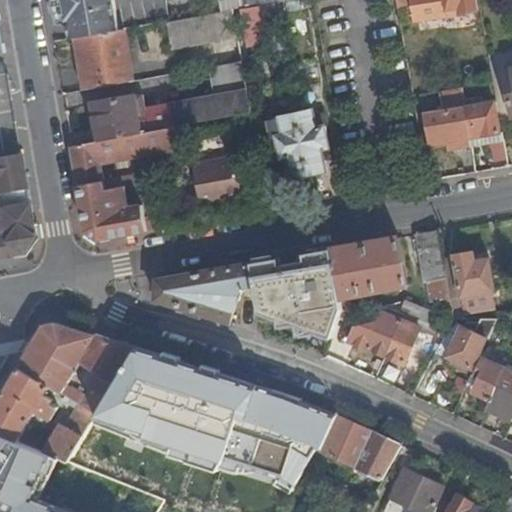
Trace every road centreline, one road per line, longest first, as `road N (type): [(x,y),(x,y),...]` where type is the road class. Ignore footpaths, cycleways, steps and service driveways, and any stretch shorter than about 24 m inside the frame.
road 1 (residential): [(511,467),(323,380),(90,291),(68,269)]
road 2 (residential): [(511,192),(68,269)]
road 3 (residential): [(68,269),(20,0)]
road 4 (unknown): [(417,208),(363,0)]
road 5 (unknown): [(38,106),(205,79)]
